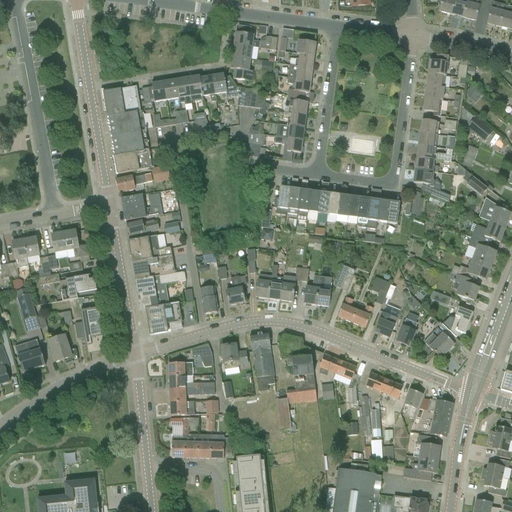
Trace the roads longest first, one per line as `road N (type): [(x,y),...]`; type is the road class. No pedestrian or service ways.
road 1 (unclassified): [(137,354),(242,322),(291,324),(471,393)]
road 2 (residential): [(322,183),(398,183),(410,35)]
road 3 (residential): [(53,217),(17,0)]
road 4 (unclassified): [(108,205),(75,0)]
road 5 (residential): [(341,29),(178,7)]
road 6 (unclassified): [(0,427),(56,388),(137,354)]
road 7 (residential): [(341,29),(322,183)]
road 8 (unclassified): [(137,354),(108,205)]
road 9 (secondary): [(449,511),(471,393)]
